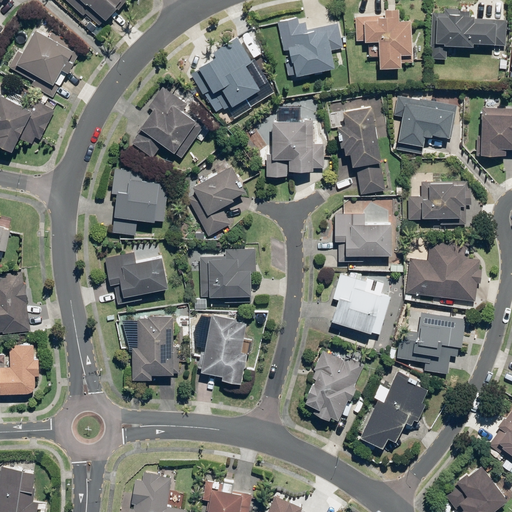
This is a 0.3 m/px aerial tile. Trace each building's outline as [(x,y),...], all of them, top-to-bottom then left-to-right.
[(124,0),(70,0),(85,13),(88,10),(104,24),(124,0)] [(416,49),(414,15),(402,16),(401,3),(387,4),(388,12),(356,14),(357,38),(382,37),(384,64),(405,63),(405,50),(416,49)] [(446,10),(434,10),(432,57),(448,57),(449,40),(507,43),(509,17),(478,15),(478,12),(472,12),(472,7),(446,6),(446,10)] [(299,15),(279,19),(285,48),(292,47),(293,54),(286,55),(290,73),(338,63),(335,46),(344,45),(339,21),(309,27),(307,20),(300,21),(299,15)] [(20,48),(9,68),(57,94),(83,47),(53,30),(52,32),(39,25),(24,51),(20,48)] [(254,58),(239,34),(217,47),(220,51),(200,63),(202,66),(192,72),(204,91),(214,85),(227,107),(264,85),(249,61),(254,58)] [(184,154),(206,121),(185,107),(190,101),(163,84),(150,103),(155,106),(132,142),(155,157),(165,142),(184,154)] [(33,104),(0,89),(0,139),(17,147),(23,135),(34,140),(37,134),(42,136),(56,106),(36,97),(33,104)] [(458,104),(399,93),(395,113),(403,114),(399,137),(427,142),(429,131),(435,132),(436,129),(453,132),(458,104)] [(385,157),(375,102),(345,107),(348,120),(341,121),(345,143),(348,142),(349,150),(353,149),(355,162),(358,162),(363,192),(387,188),(381,158),(385,157)] [(511,105),(484,104),(483,133),(479,133),(478,153),(506,154),(506,151),(511,151),(511,105)] [(314,116),(275,116),(276,150),(268,151),(269,172),(291,172),(291,166),(327,165),(326,141),(315,142),(314,116)] [(236,160),(196,181),(200,189),(189,195),(210,232),(234,219),(224,202),(237,195),(236,194),(250,186),(236,160)] [(119,190),(115,230),(139,232),(141,214),(166,216),(171,179),(144,176),(145,168),(116,165),(114,189),(119,190)] [(410,194),(410,217),(443,217),(443,223),(467,223),(467,202),(473,202),(473,187),(469,187),(469,178),(423,178),(423,194),(410,194)] [(340,240),(340,259),(371,259),(371,250),(396,250),(396,219),(367,219),(367,210),(337,210),(337,240),(340,240)] [(0,249),(8,251),(13,227),(7,226),(8,221),(0,219),(0,249)] [(411,255),(407,290),(477,298),(479,281),(483,281),(485,266),(481,266),(482,257),(467,256),(469,238),(450,236),(449,241),(431,238),(429,258),(411,255)] [(227,253),(201,253),(203,294),(255,292),(255,269),(258,269),(258,245),(227,246),(227,253)] [(108,254),(118,302),(144,296),(143,289),(172,282),(165,252),(138,258),(136,248),(108,254)] [(0,331),(33,327),(25,268),(0,271),(0,331)] [(342,296),(336,316),(382,331),(394,294),(368,285),(370,279),(343,271),(335,294),(342,296)] [(209,296),(193,297),(193,309),(210,308),(209,296)] [(467,315),(423,309),(420,328),(408,326),(407,339),(401,338),(398,356),(427,360),(426,368),(449,371),(452,352),(462,354),(467,315)] [(239,315),(213,311),(208,344),(203,343),(199,366),(226,371),(226,375),(246,378),(251,349),(245,347),(249,319),(239,317),(239,315)] [(177,345),(176,312),(140,313),(141,342),(134,342),(135,375),(155,374),(155,370),(181,369),(180,345),(177,345)] [(0,390),(30,389),(35,387),(38,384),(39,380),(39,371),(44,371),(43,353),(38,353),(37,340),(11,341),(12,363),(0,363),(0,390)] [(342,415),(366,361),(347,353),(346,356),(323,347),(314,367),(317,368),(313,377),(317,378),(308,398),(318,402),(315,408),(332,416),(334,411),(342,415)] [(387,397),(381,394),(364,432),(387,443),(392,432),(400,436),(409,417),(415,420),(417,414),(421,416),(428,400),(426,399),(433,383),(400,368),(387,397)] [(511,408),(508,415),(506,414),(500,424),(501,425),(490,442),(511,456),(511,408)] [(511,495),(484,460),(471,469),(470,468),(459,476),(460,478),(445,490),(457,506),(462,503),(468,511),(498,511),(501,510),(498,505),(511,495)] [(41,468),(3,463),(0,481),(0,511),(38,511),(41,498),(36,497),(41,468)] [(168,503),(172,474),(161,472),(161,470),(146,468),(144,477),(137,476),(131,511),(187,511),(188,506),(168,503)] [(250,511),(253,491),(245,490),(245,487),(223,485),(224,478),(208,476),(205,496),(211,496),(209,511),(250,511)] [(276,492),(268,511),(312,511),(302,508),(305,500),(291,494),(290,497),(276,492)]
